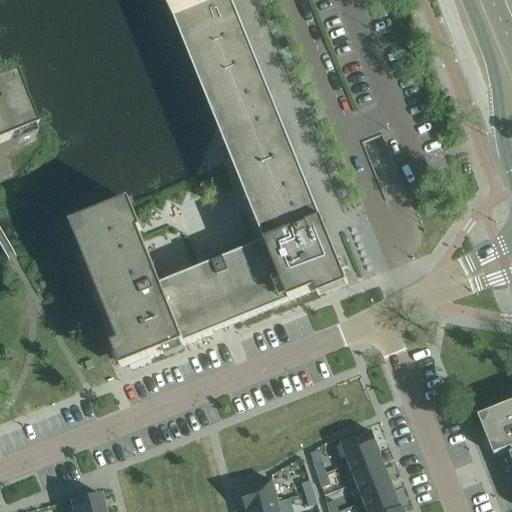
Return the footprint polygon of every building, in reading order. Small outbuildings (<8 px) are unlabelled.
[(175,0),(239,157),(232,160),(266,244),(154,289),(122,209),(129,206),(128,204),(72,227),(73,229),(80,226),(101,278),(94,281),(106,310),(118,305),(124,320),(112,325),(130,369),(347,281),(329,237),(323,239),(318,227),(324,224),(288,137),(282,139),(269,106),(275,104),(270,93),(265,95),(226,0),(175,0)] [(0,146),(33,133),(11,79),(0,83),(0,146)] [(444,95),(451,112),(456,110),(449,93),(444,95)] [(511,405),(480,418),(495,455),(510,450),(511,455),(511,405)] [(373,433),(342,446),(350,466),(381,453),(373,433)] [(381,453),(350,466),(357,484),(387,473),(380,455),(381,454),(381,453)] [(323,463),(315,466),(319,477),(327,475),(323,463)] [(387,473),(357,484),(365,503),(395,492),(387,473)] [(327,475),(319,477),(323,489),(330,486),(327,475)] [(274,483),(241,491),(246,511),(248,511),(279,504),(274,483)] [(310,483),(303,485),(306,497),(314,494),(310,483)] [(395,492),(365,503),(368,511),(398,511),(404,510),(404,509),(402,510),(395,492)] [(314,494),(306,497),(310,508),(318,506),(314,494)] [(104,511),(100,495),(70,503),(71,511),(104,511)] [(338,511),(335,502),(328,505),(330,511),(338,511)]
